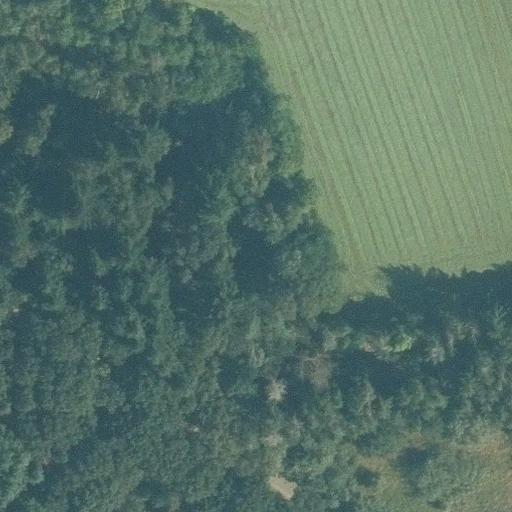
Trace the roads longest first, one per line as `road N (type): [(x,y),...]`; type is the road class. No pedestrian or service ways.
road 1 (unclassified): [(309,511),(66,332),(0,317)]
road 2 (track): [(179,410),(317,361),(511,329)]
